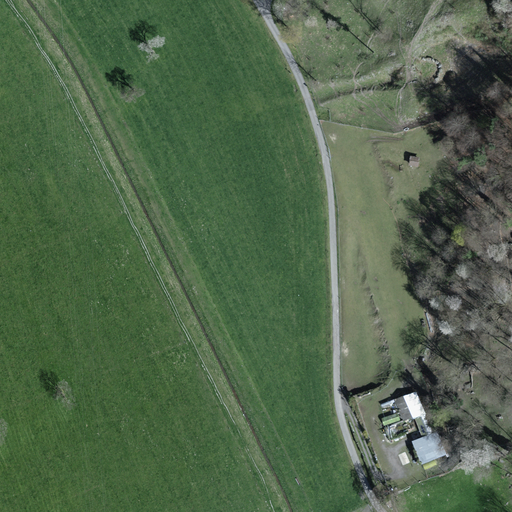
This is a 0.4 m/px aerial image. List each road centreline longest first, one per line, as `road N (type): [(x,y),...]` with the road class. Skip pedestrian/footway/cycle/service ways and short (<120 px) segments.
road 1 (unclassified): [(382,511),(338,401),(325,154),(293,63),(257,0)]
road 2 (track): [(404,442),(395,450),(395,477),(381,478),(346,402),(338,401)]
